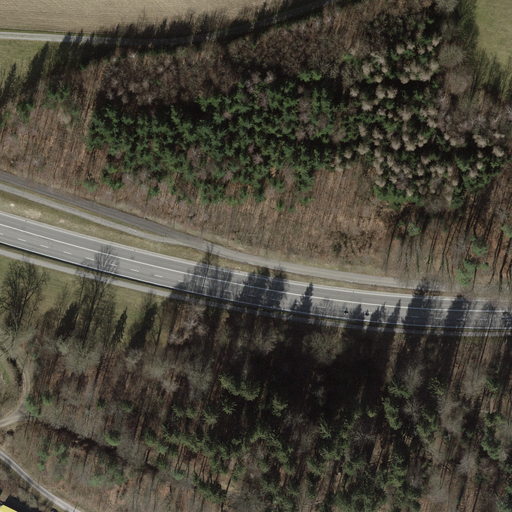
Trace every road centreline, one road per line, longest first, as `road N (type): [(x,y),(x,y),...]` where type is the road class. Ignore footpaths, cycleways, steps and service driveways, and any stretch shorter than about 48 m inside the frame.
road 1 (track): [(511,288),(393,282),(239,256),(0,175)]
road 2 (primary): [(0,228),(289,297),(511,314)]
road 3 (track): [(0,35),(178,40),(329,0)]
road 4 (track): [(0,424),(55,419),(289,511)]
